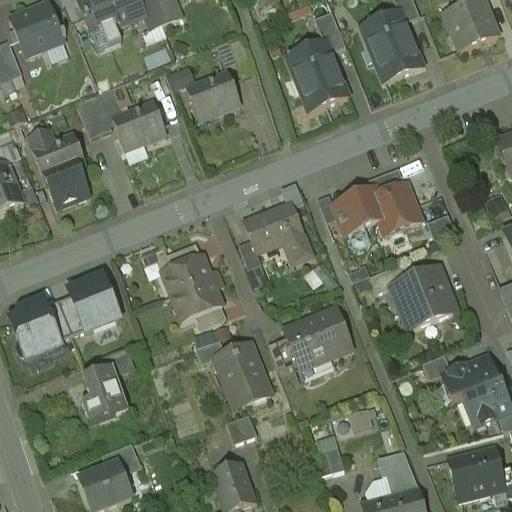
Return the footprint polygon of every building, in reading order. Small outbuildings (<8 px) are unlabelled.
[(120,0),(97,0),(80,7),(93,41),(112,34),(113,37),(133,30),(120,0)] [(156,20),(148,0),(135,0),(145,25),(156,20)] [(167,16),(160,0),(148,0),(156,20),(167,16)] [(171,0),(160,0),(167,16),(156,20),(162,33),(182,25),(171,0)] [(410,0),(397,0),(408,27),(420,22),(410,0)] [(482,3),(444,19),(460,57),(498,42),(482,3)] [(49,11),(10,27),(25,66),(65,51),(49,11)] [(345,53),(331,18),(320,23),(334,57),(345,53)] [(156,20),(145,25),(151,38),(162,33),(156,20)] [(407,33),(371,47),(379,66),(375,68),(383,88),(423,72),(407,33)] [(241,45),(229,49),(242,83),(254,79),(241,45)] [(22,84),(8,50),(0,52),(0,60),(11,89),(22,84)] [(11,89),(0,60),(0,92),(4,104),(15,99),(11,89)] [(333,63),(297,77),(304,96),(301,97),(309,118),(348,102),(333,63)] [(175,93),(195,87),(191,72),(171,78),(175,93)] [(227,80),(187,96),(198,123),(214,117),(215,121),(239,111),(227,80)] [(98,101),(87,105),(101,140),(112,136),(98,101)] [(101,140),(87,105),(76,110),(90,144),(101,140)] [(155,109),(115,125),(126,153),(142,146),(144,150),(167,140),(155,109)] [(9,137),(0,141),(0,153),(13,148),(9,137)] [(49,138),(30,146),(34,157),(53,149),(49,138)] [(511,140),(497,147),(511,182),(511,181),(511,140)] [(34,157),(32,158),(45,189),(47,188),(68,180),(86,173),(73,141),(53,149),(34,157)] [(7,170),(0,172),(0,219),(23,210),(7,170)] [(398,176),(366,189),(369,198),(372,205),(405,192),(398,176)] [(68,180),(47,188),(57,215),(78,206),(68,180)] [(405,192),(372,205),(382,228),(388,243),(422,229),(407,191),(405,192)] [(369,198),(333,213),(346,243),(382,228),(372,205),(369,198)] [(338,226),(329,203),(318,208),(327,231),(338,226)] [(291,209),(244,228),(251,247),(256,260),(257,260),(284,249),(292,270),(312,262),(291,209)] [(256,260),(251,247),(239,252),(248,276),(262,271),(257,260),(256,260)] [(197,249),(169,260),(167,255),(144,264),(146,271),(162,278),(202,262),(197,249)] [(202,262),(162,278),(172,302),(220,284),(216,275),(210,278),(203,261),(202,262)] [(402,270),(369,283),(375,300),(391,294),(391,293),(408,285),(402,270)] [(408,285),(391,293),(391,294),(398,310),(405,307),(416,334),(457,318),(439,273),(408,285)] [(220,284),(172,302),(183,328),(195,323),(221,313),(223,312),(215,293),(223,291),(220,284)] [(119,326),(103,285),(69,298),(72,304),(85,337),(86,339),(119,326)] [(511,288),(500,293),(511,324),(511,288)] [(72,304),(58,309),(72,343),(85,337),(72,304)] [(43,309),(23,316),(25,323),(12,328),(19,347),(17,353),(20,361),(26,363),(26,365),(60,352),(58,348),(45,314),(43,309)] [(58,309),(45,314),(58,348),(72,343),(58,309)] [(221,313),(195,323),(200,335),(226,325),(221,313)] [(337,315),(285,336),(287,343),(297,368),(300,375),(353,354),(337,315)] [(287,343),(267,351),(277,375),(297,368),(287,343)] [(221,346),(196,355),(202,370),(215,365),(215,364),(226,359),(221,346)] [(226,359),(215,364),(215,365),(228,395),(235,392),(242,412),(270,401),(249,350),(226,359)] [(127,354),(98,366),(102,378),(113,374),(113,375),(133,368),(127,354)] [(445,362),(423,371),(429,388),(442,383),(442,382),(451,378),(445,362)] [(451,378),(442,382),(442,383),(453,410),(464,406),(499,392),(488,364),(451,378)] [(102,378),(83,385),(90,406),(82,409),(90,432),(129,418),(113,375),(113,374),(102,378)] [(499,392),(464,406),(475,434),(498,425),(511,419),(511,418),(510,414),(501,391),(499,392)] [(369,413),(350,418),(355,435),(374,430),(369,413)] [(511,413),(510,414),(511,418),(511,419),(498,425),(504,440),(511,437),(511,413)] [(249,421),(226,429),(233,450),(257,441),(249,421)] [(389,433),(367,438),(373,460),(394,454),(389,433)] [(132,450),(102,461),(108,475),(117,472),(119,477),(140,469),(132,450)] [(339,452),(316,457),(322,480),(344,475),(339,452)] [(494,454),(450,465),(460,506),(505,494),(500,476),(494,454)] [(404,459),(379,465),(383,484),(387,483),(392,502),(408,498),(405,480),(411,478),(404,459)] [(242,469),(211,481),(221,511),(250,511),(257,510),(242,469)] [(108,475),(81,486),(90,511),(113,511),(130,505),(119,477),(117,472),(108,475)] [(511,473),(500,476),(505,494),(507,504),(511,503),(511,473)] [(392,502),(363,509),(363,511),(422,511),(418,496),(411,478),(405,480),(408,498),(392,502)]
